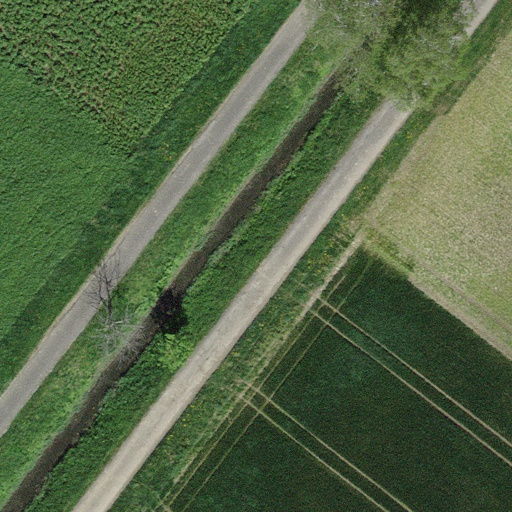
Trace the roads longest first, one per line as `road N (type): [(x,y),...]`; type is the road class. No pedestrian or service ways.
road 1 (track): [(487,0),(98,511)]
road 2 (track): [(0,417),(319,0)]
